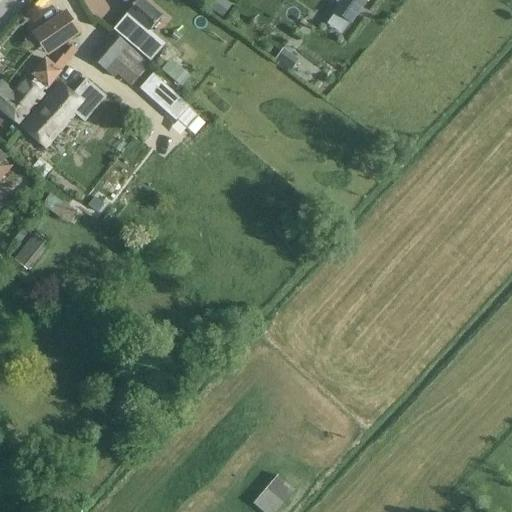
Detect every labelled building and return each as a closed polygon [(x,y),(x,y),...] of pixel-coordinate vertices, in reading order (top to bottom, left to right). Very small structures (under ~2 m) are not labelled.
[(142,0),(137,0),(126,14),(127,14),(148,32),(161,17),(142,0)] [(335,0),(338,2),(333,10),(350,23),(366,0),(335,0)] [(34,35),(48,55),(79,33),(65,13),(34,35)] [(127,14),(113,31),(150,63),(164,46),(148,32),(127,14)] [(112,31),(89,57),(114,79),(117,74),(132,87),(151,66),(112,31)] [(283,49),(274,61),(288,71),(296,59),(283,49)] [(30,83),(24,78),(14,90),(2,80),(0,82),(0,110),(17,125),(43,94),(42,93),(47,86),(48,87),(60,72),(45,60),(33,75),(35,76),(30,83)] [(138,92),(173,123),(187,108),(152,77),(138,92)] [(84,78),(71,93),(59,82),(20,128),(46,150),(75,115),(83,121),(105,95),(84,78)] [(0,181),(13,167),(3,158),(4,157),(0,153),(0,181)] [(21,229),(14,239),(20,244),(27,234),(21,229)] [(35,234),(14,260),(26,271),(48,245),(35,234)] [(262,511),(275,511),(294,490),(277,476),(253,504),(262,511)]
